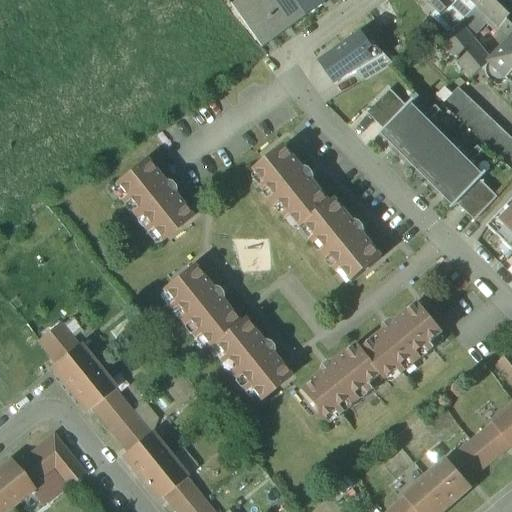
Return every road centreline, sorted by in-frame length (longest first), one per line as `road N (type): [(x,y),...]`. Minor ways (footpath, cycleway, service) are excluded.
road 1 (residential): [(511,310),(277,65),(365,0)]
road 2 (residential): [(143,511),(52,409),(0,441)]
